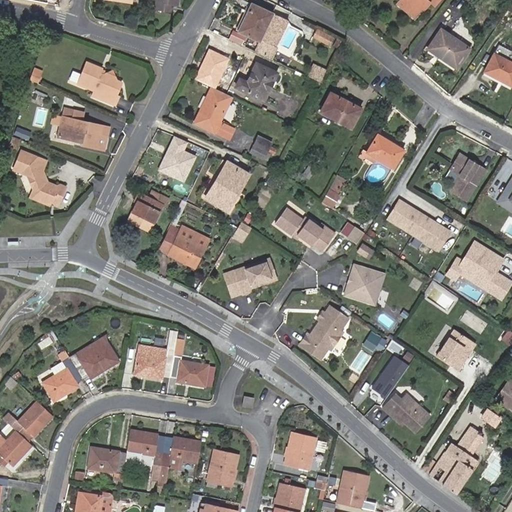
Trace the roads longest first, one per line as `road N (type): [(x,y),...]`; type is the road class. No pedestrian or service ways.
road 1 (residential): [(458,511),(253,343)]
road 2 (residential): [(291,0),(362,34),(511,140)]
road 3 (residential): [(224,415),(130,399),(103,404),(78,419),(66,439),(50,511)]
road 4 (residential): [(81,256),(177,57)]
road 5 (residential): [(253,343),(81,256)]
road 6 (residential): [(224,415),(271,432),(252,511)]
